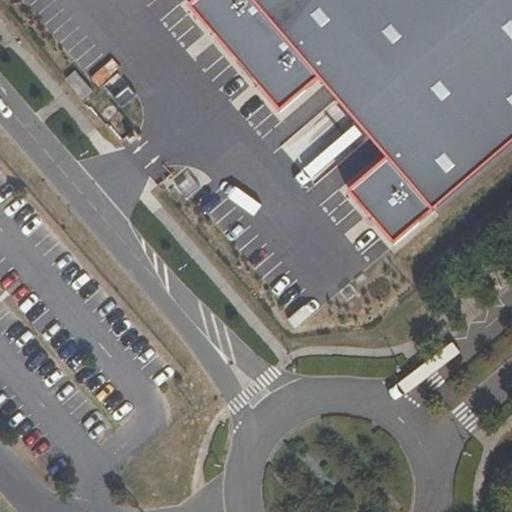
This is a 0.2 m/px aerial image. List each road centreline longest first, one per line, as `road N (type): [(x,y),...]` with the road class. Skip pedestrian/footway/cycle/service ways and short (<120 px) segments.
road 1 (unclassified): [(0,95),(277,417)]
road 2 (unclassified): [(511,305),(431,374),(372,400)]
